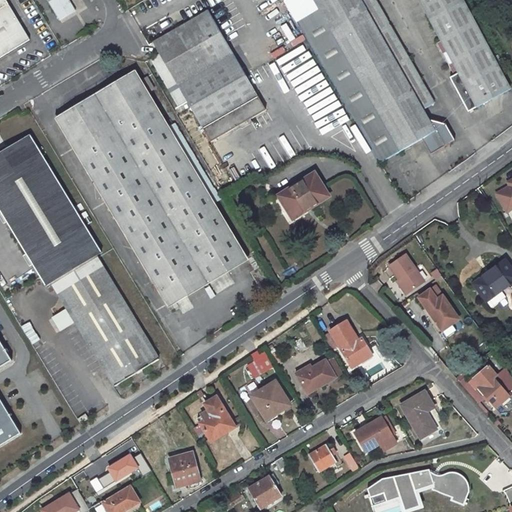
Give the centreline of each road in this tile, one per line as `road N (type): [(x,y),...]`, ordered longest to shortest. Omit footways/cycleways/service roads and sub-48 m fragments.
road 1 (residential): [(0,498),(342,268)]
road 2 (unknown): [(30,85),(200,362)]
road 3 (residential): [(174,511),(430,361)]
road 4 (unknown): [(234,0),(314,131),(356,150),(407,221)]
road 5 (residential): [(342,268),(511,146)]
road 6 (residential): [(491,431),(372,463),(302,511)]
road 7 (unknown): [(37,291),(125,412)]
road 8 (unclassified): [(0,103),(118,33)]
road 9 (residential): [(342,268),(430,361)]
